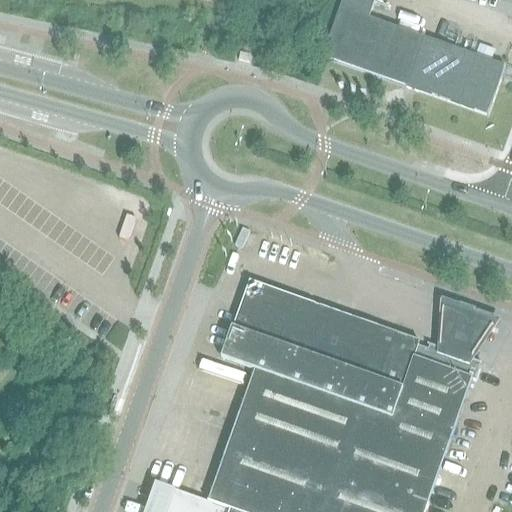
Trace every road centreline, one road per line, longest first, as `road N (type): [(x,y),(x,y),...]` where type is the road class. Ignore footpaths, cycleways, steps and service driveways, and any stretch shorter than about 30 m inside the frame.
road 1 (tertiary): [(505,205),(292,129),(278,106),(254,94),(226,94),(204,105),(187,130)]
road 2 (residential): [(102,511),(215,191)]
road 3 (tertiary): [(215,191),(268,188),(511,271)]
road 4 (tertiary): [(187,130),(0,79)]
